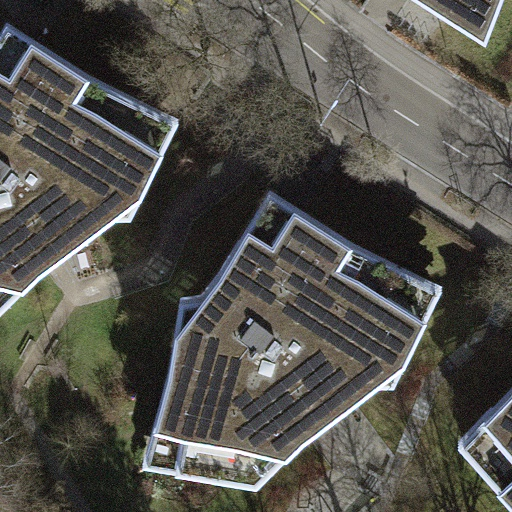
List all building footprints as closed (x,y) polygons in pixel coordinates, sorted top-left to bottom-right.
[(436,0),(485,27),(496,0),(436,0)] [(101,80),(7,22),(0,32),(0,300),(43,259),(112,209),(130,207),(173,118),(101,80)] [(362,248),(268,190),(203,294),(180,298),(169,366),(143,458),(252,477),(305,427),(373,377),(391,375),(434,286),(362,248)] [(511,390),(461,441),(511,498),(511,390)] [(13,511),(0,496),(0,511),(13,511)]
